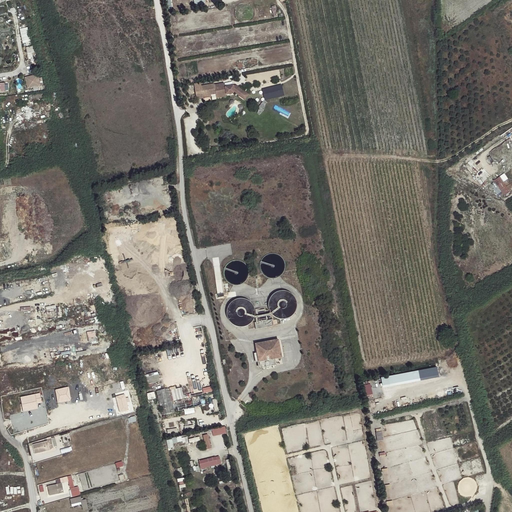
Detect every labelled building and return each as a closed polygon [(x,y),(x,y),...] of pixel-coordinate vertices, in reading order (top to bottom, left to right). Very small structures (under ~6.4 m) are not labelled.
[(23,45),(31,44),(29,29),(21,31),(23,45)] [(40,75),(26,76),(27,88),(41,86),(40,75)] [(200,83),(193,84),(195,95),(202,93),(202,96),(211,95),(215,94),(216,96),(226,94),(235,93),(233,85),(225,87),(224,83),(214,85),(214,84),(201,86),(200,83)] [(265,99),(285,96),(283,84),(263,87),(265,99)] [(233,85),(235,93),(245,100),(249,94),(236,85),(233,85)] [(490,183),(498,194),(502,191),(505,196),(511,191),(504,181),(509,178),(505,173),(490,183)] [(256,330),(273,327),(272,320),(267,321),(266,315),(259,317),(260,323),(255,324),(256,330)] [(96,330),(87,331),(88,341),(97,341),(96,330)] [(201,340),(201,348),(198,348),(198,353),(207,352),(206,340),(201,340)] [(268,368),(275,366),(274,360),(283,358),(279,341),(257,345),(261,369),(262,370),(262,371),(263,371),(264,372),(265,372),(265,371),(266,371),(267,371),(267,370),(268,369),(268,368)] [(438,367),(381,377),(383,387),(439,378),(438,367)] [(203,368),(166,377),(167,381),(204,372),(203,368)] [(164,378),(145,383),(146,387),(165,382),(164,378)] [(367,395),(373,394),(371,383),(364,384),(367,395)] [(182,386),(157,391),(162,414),(175,412),(173,400),(185,398),(182,386)] [(70,387),(56,388),(57,402),(71,400),(70,387)] [(38,403),(43,402),(40,392),(20,396),(24,411),(39,408),(38,403)] [(124,394),(115,396),(120,412),(129,409),(124,394)] [(130,418),(128,419),(129,423),(131,423),(131,426),(135,425),(134,422),(136,421),(135,416),(130,417),(130,418)] [(212,429),(214,436),(227,433),(226,426),(212,429)] [(208,433),(202,435),(207,449),(212,447),(208,433)] [(173,443),(178,442),(177,437),(167,440),(169,448),(174,446),(173,443)] [(32,445),(35,454),(50,450),(54,447),(51,438),(47,439),(47,440),(32,445)] [(220,455),(199,460),(201,469),(222,463),(220,455)] [(50,495),(63,493),(62,483),(57,484),(48,486),(50,495)] [(72,497),(80,495),(78,486),(74,488),(70,489),(70,490),(71,493),(72,497)] [(87,499),(82,499),(81,496),(70,498),(71,504),(82,503),(83,510),(88,509),(87,499)]
